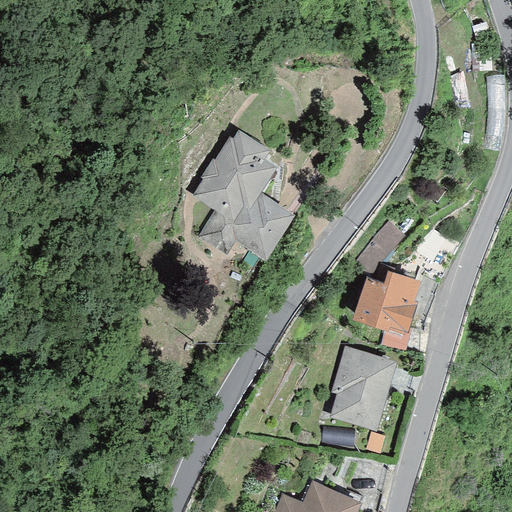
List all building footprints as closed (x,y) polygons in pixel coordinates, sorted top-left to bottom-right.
[(202,179),(192,195),(215,210),(198,236),(223,252),(232,237),(265,258),(291,217),(256,195),(272,169),(259,161),(266,151),(238,133),(233,141),(228,138),(214,161),(211,159),(200,177),(202,179)] [(360,284),(347,330),(401,346),(418,287),(383,277),(380,290),(360,284)] [(343,347),(331,390),(336,392),(329,419),(373,431),(393,361),(343,347)] [(356,430),(322,427),(321,443),(354,446),(356,430)] [(384,437),(370,434),(366,452),(379,455),(384,437)] [(352,511),(355,507),(308,487),(299,510),(276,501),(271,511),(352,511)]
